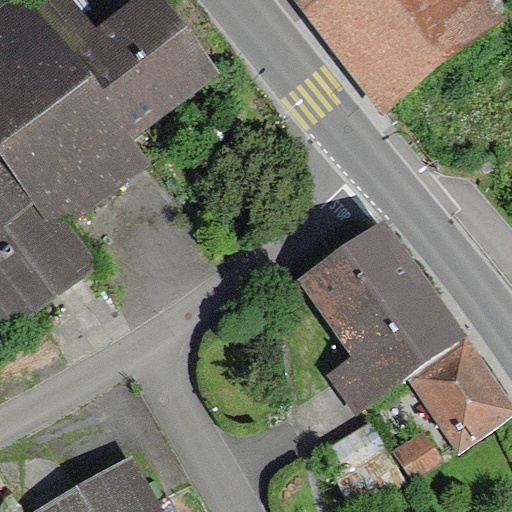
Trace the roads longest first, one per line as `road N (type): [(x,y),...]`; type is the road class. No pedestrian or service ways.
road 1 (residential): [(148,353),(373,163)]
road 2 (tertiary): [(373,163),(511,334)]
road 3 (tertiary): [(240,0),(373,163)]
road 4 (residential): [(240,511),(148,353)]
road 5 (residential): [(0,426),(148,353)]
